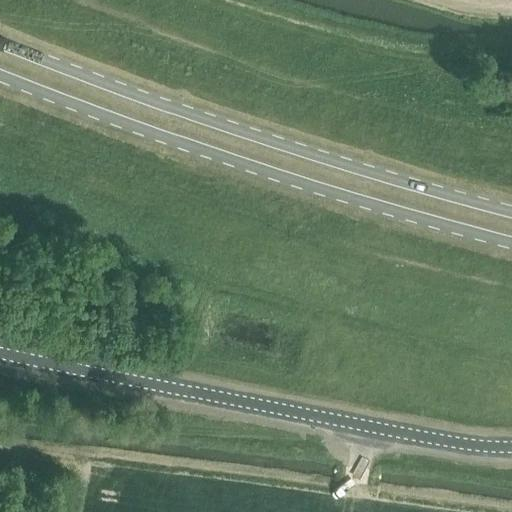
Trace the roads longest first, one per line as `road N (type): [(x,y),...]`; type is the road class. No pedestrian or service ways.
road 1 (primary): [(511,213),(159,106),(0,42)]
road 2 (primary): [(0,76),(303,185),(511,243)]
road 3 (unclassified): [(0,353),(511,448)]
road 4 (track): [(0,452),(99,463),(86,511)]
